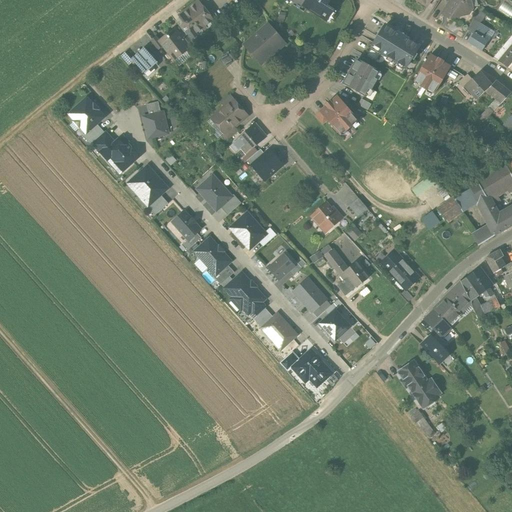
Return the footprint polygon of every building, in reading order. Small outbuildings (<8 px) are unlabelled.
[(306,0),(288,0),(302,8),(303,7),(303,6),(306,0)] [(330,0),(306,0),(303,6),(303,7),(314,14),(329,23),(336,13),(326,7),(330,0)] [(447,0),(448,3),(451,4),(451,7),(450,10),(447,10),(445,14),(445,17),(449,19),(453,19),(454,16),(457,18),(460,17),(462,14),(464,16),(468,15),(472,9),(470,0),(447,0)] [(199,2),(189,10),(204,29),(213,22),(213,21),(208,14),(199,2)] [(204,29),(189,10),(180,17),(189,29),(194,36),(195,36),(204,29)] [(220,20),(212,10),(208,14),(213,21),(213,22),(214,24),(220,20)] [(480,24),(473,19),(466,30),(473,35),(474,33),(480,24)] [(473,35),(468,43),(482,52),(488,42),(483,39),(489,29),(480,24),(474,33),(473,35)] [(399,35),(385,26),(381,33),(379,32),(375,38),(377,39),(373,46),(382,51),(381,54),(397,64),(405,69),(419,47),(405,38),(407,35),(401,31),(399,35)] [(267,27),(246,45),(258,59),(265,53),(271,60),(279,54),(276,51),(283,45),(267,27)] [(194,36),(189,29),(184,33),(191,42),(197,38),(195,36),(194,36)] [(190,50),(174,30),(159,41),(168,52),(170,50),(176,57),(181,53),(183,55),(190,50)] [(160,44),(153,35),(149,38),(156,47),(160,44)] [(511,36),(493,59),(507,68),(511,62),(511,36)] [(382,51),(373,46),(367,56),(382,65),(384,62),(394,68),(397,64),(381,54),(382,51)] [(157,63),(145,49),(132,60),(133,62),(145,74),(157,63)] [(235,61),(227,52),(219,60),(226,69),(235,61)] [(132,60),(125,53),(121,57),(129,65),(133,62),(132,60)] [(437,60),(430,56),(414,81),(421,86),(420,87),(427,91),(428,89),(435,94),(450,68),(442,63),(443,62),(438,59),(437,60)] [(380,73),(358,60),(352,70),(351,70),(348,74),(349,75),(343,85),(366,98),(370,90),(371,91),(377,81),(376,80),(380,73)] [(491,86),(479,73),(472,80),(464,86),(465,87),(477,100),(487,91),(491,86)] [(467,75),(458,83),(463,89),(465,87),(464,86),(472,80),(467,75)] [(511,93),(496,81),(491,86),(487,91),(497,100),(502,103),(511,93)] [(229,96),(221,104),(224,108),(225,108),(234,101),(229,96)] [(357,120),(338,97),(331,103),(329,102),(325,105),(327,107),(320,113),(327,122),(339,135),(346,130),(347,132),(352,127),(351,125),(357,120)] [(98,125),(105,118),(88,99),(68,117),(85,136),(98,125)] [(502,103),(497,100),(489,109),(479,119),(483,123),(502,103)] [(234,101),(225,108),(224,108),(213,118),(221,126),(218,129),(224,135),(224,136),(234,127),(247,116),(234,101)] [(150,117),(161,114),(158,102),(146,105),(150,117)] [(327,122),(320,113),(315,117),(323,125),(327,122)] [(150,117),(144,118),(149,138),(168,134),(163,114),(161,114),(150,117)] [(511,128),(511,115),(500,127),(508,134),(511,128)] [(92,144),(105,133),(98,125),(85,136),(92,144)] [(265,137),(255,126),(236,142),(246,154),(265,137)] [(234,127),(224,136),(224,135),(222,137),(226,142),(238,132),(234,127)] [(115,143),(105,133),(92,144),(102,155),(115,143)] [(118,140),(115,143),(102,155),(111,165),(112,164),(116,164),(123,172),(139,158),(125,142),(122,144),(118,140)] [(252,166),(265,155),(261,150),(247,162),(251,167),(252,166)] [(282,166),(269,151),(265,155),(252,166),(265,181),(282,166)] [(150,205),(161,196),(167,190),(156,178),(157,177),(148,166),(130,183),(149,205),(150,205)] [(502,168),(478,184),(486,196),(511,182),(502,168)] [(217,210),(220,208),(232,198),(231,197),(213,176),(206,182),(205,187),(199,192),(205,199),(206,198),(217,210)] [(427,176),(410,189),(417,197),(433,183),(427,176)] [(492,234),(487,223),(476,229),(463,212),(478,201),(486,196),(478,184),(453,196),(436,210),(448,224),(458,217),(470,232),(476,244),(492,234)] [(168,204),(161,196),(150,205),(149,205),(147,207),(155,216),(168,204)] [(497,214),(486,196),(478,201),(489,222),(487,223),(492,234),(505,226),(497,214)] [(232,198),(220,208),(228,216),(241,204),(235,197),(231,197),(232,198)] [(367,209),(358,199),(348,207),(357,218),(367,209)] [(334,213),(326,204),(311,217),(319,226),(322,224),(328,231),(342,219),(336,212),(334,213)] [(511,205),(497,214),(505,226),(511,222),(511,205)] [(190,219),(184,212),(172,223),(188,240),(189,241),(197,234),(201,230),(196,225),(196,224),(191,218),(190,219)] [(258,243),(258,242),(266,235),(264,234),(247,215),(231,230),(248,249),(256,242),(258,243)] [(353,225),(346,232),(353,240),(360,232),(353,225)] [(266,235),(258,242),(263,247),(276,235),(270,228),(264,234),(266,235)] [(201,239),(197,234),(189,241),(188,240),(183,245),(188,251),(201,239)] [(210,239),(195,252),(215,275),(216,275),(227,265),(230,262),(210,239)] [(347,270),(329,246),(321,252),(322,252),(313,259),(317,263),(325,257),(329,262),(327,264),(331,269),(333,268),(339,276),(347,270)] [(509,246),(499,251),(503,257),(511,253),(509,246)] [(499,251),(485,259),(494,274),(505,267),(500,258),(503,257),(499,251)] [(418,279),(394,252),(381,264),(389,273),(394,279),(392,281),(401,291),(404,288),(405,289),(406,290),(405,291),(406,291),(420,278),(419,278),(418,279)] [(289,272),(295,266),(284,255),(268,270),(278,281),(289,272)] [(302,260),(295,266),(289,272),(293,276),(306,264),(302,260)] [(480,268),(489,280),(493,276),(486,262),(480,268)] [(347,270),(339,276),(344,281),(337,286),(345,297),(368,279),(356,263),(347,270)] [(216,275),(215,275),(213,276),(221,285),(234,273),(227,265),(216,275)] [(489,280),(480,268),(473,273),(486,291),(489,289),(493,286),(489,280)] [(486,291),(473,273),(461,282),(470,302),(476,298),(486,291)] [(250,284),(242,275),(226,289),(233,297),(234,297),(244,308),(243,308),(248,314),(252,311),(261,302),(264,300),(254,289),(253,289),(250,286),(250,284)] [(313,312),(326,301),(326,300),(308,279),(294,292),(303,303),(304,302),(313,312)] [(446,297),(459,312),(470,302),(461,282),(446,297)] [(413,299),(406,291),(405,291),(406,290),(405,289),(399,294),(408,303),(413,299)] [(489,289),(486,291),(490,297),(490,298),(494,296),(489,289)] [(446,297),(434,309),(435,310),(434,311),(450,328),(462,315),(459,312),(446,297)] [(476,298),(470,302),(477,317),(492,310),(488,303),(492,301),(491,300),(479,305),(476,298)] [(495,298),(491,300),(492,301),(488,303),(492,310),(499,307),(495,298)] [(329,316),(335,311),(342,304),(338,300),(331,306),(325,312),(329,316)] [(325,312),(331,306),(326,301),(313,312),(312,313),(317,318),(325,312)] [(261,302),(252,311),(257,317),(265,309),(266,308),(261,302)] [(257,317),(254,320),(262,329),(264,327),(273,318),(265,309),(257,317)] [(350,328),(335,311),(329,316),(320,324),(335,341),(350,328)] [(450,328),(434,311),(424,320),(437,334),(442,338),(451,329),(450,328)] [(296,336),(277,315),(273,318),(264,327),(275,340),(275,343),(281,350),(296,336)] [(462,340),(463,343),(468,350),(475,343),(477,345),(479,344),(477,342),(478,341),(470,333),(466,337),(462,340)] [(437,334),(433,338),(444,350),(448,345),(442,338),(437,334)] [(433,338),(431,336),(420,345),(437,363),(447,353),(444,350),(433,338)] [(468,350),(463,343),(460,345),(465,353),(468,350)] [(300,360),(292,367),(293,367),(305,381),(310,376),(313,378),(313,381),(315,384),(319,384),(331,373),(311,350),(300,360)] [(292,352),(279,364),(287,373),(293,367),(292,367),(300,360),(292,352)] [(425,382),(413,366),(401,373),(413,391),(419,387),(423,394),(417,398),(421,404),(437,393),(427,380),(425,382)] [(418,411),(410,416),(427,438),(434,433),(418,411)] [(489,429),(483,434),(488,440),(479,447),(484,454),(499,442),(489,429)]
